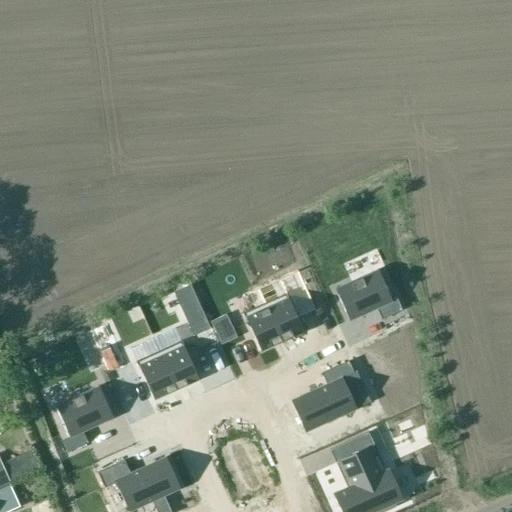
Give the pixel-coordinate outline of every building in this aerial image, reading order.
[(334,289),(348,320),(376,308),(381,319),(401,310),(396,298),(391,300),(377,269),(334,289)] [(281,341),(302,332),(285,293),(264,303),(281,341)] [(260,351),(281,341),(264,303),(243,312),(260,351)] [(198,379),(180,341),(158,351),(176,389),(198,379)] [(153,399),(176,389),(158,351),(136,361),(153,399)] [(304,432),(356,408),(342,377),(352,372),(347,361),(321,373),(326,384),(290,401),(304,432)] [(112,418),(98,386),(55,406),(69,437),(59,441),(64,453),(87,443),(82,432),(112,418)] [(369,445),(338,459),(350,486),(332,494),(340,511),(372,511),(376,510),(376,511),(381,511),(394,506),(392,503),(402,499),(388,468),(384,470),(376,452),(373,454),(369,445)] [(0,486),(38,470),(30,452),(0,464),(0,486)] [(128,511),(151,501),(156,511),(170,511),(163,496),(179,488),(165,457),(129,473),(123,460),(97,472),(104,487),(114,482),(128,511)]
